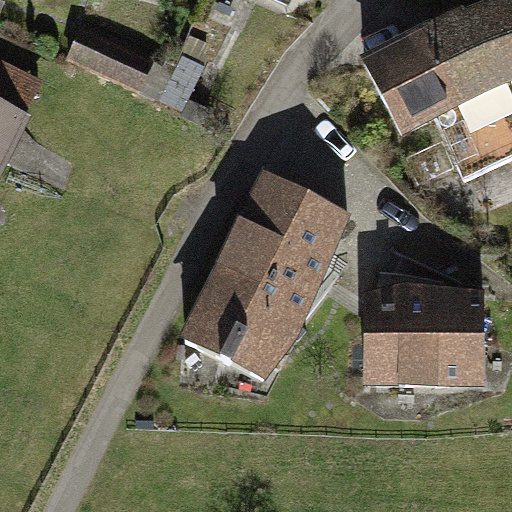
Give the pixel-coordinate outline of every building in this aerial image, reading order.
[(246,0),(280,17),(288,0),(246,0)] [(434,28),(365,62),(401,135),(434,118),(460,176),(511,155),(511,2),(463,18),(452,9),(436,17),(434,28)] [(49,51),(138,91),(150,64),(61,24),(49,51)] [(0,165),(39,86),(0,66),(0,165)] [(346,218),(269,179),(185,343),(262,382),(292,334),(346,218)] [(412,293),(362,298),(364,386),(483,384),(481,296),(412,293)]
